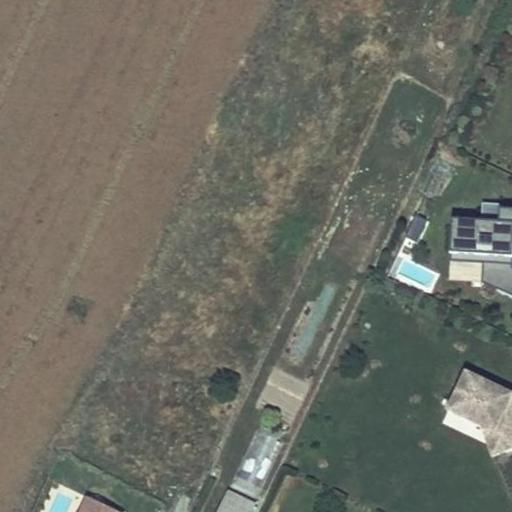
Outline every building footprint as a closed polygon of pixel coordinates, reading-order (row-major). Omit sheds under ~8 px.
[(511,220),(509,220),(509,216),(496,215),(495,228),(453,225),(450,260),(486,263),(485,270),(509,271),(510,252),(511,252),(511,220)] [(421,241),(428,220),(415,216),(408,237),(421,241)] [(485,270),(486,263),(450,260),(453,225),(448,225),(445,267),(485,270)] [(403,256),(394,275),(430,293),(439,274),(403,256)] [(511,399),(467,378),(448,418),(483,433),(502,442),(506,457),(510,455),(511,454),(511,411),(510,410),(511,405),(511,399)] [(502,442),(483,433),(492,462),(506,457),(502,442)] [(218,511),(252,511),(256,502),(228,489),(218,511)] [(117,511),(86,497),(78,511),(117,511)]
